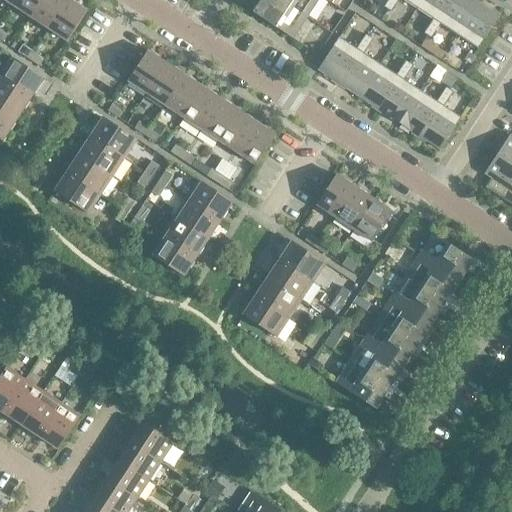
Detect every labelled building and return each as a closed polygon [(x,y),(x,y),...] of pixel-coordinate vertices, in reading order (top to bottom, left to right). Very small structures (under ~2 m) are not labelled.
[(13,0),(11,5),(29,17),(40,0),(13,0)] [(40,0),(29,17),(47,29),(66,0),(40,0)] [(68,0),(66,0),(47,29),(66,41),(86,11),(68,0)] [(292,39),(317,0),(259,0),(251,12),(292,39)] [(393,0),(388,0),(383,7),(387,10),(393,0)] [(422,0),(393,0),(387,10),(391,12),(398,0),(402,0),(416,9),(422,0)] [(451,0),(422,0),(416,9),(432,20),(423,34),(427,36),(451,0)] [(478,3),(473,0),(451,0),(427,36),(431,39),(440,25),(457,36),(478,3)] [(478,3),(457,36),(477,49),(499,17),(478,3)] [(339,38),(321,65),(317,70),(338,84),(369,37),(365,35),(356,49),(339,38)] [(369,37),(338,84),(358,97),(380,65),(363,54),(373,40),(369,37)] [(27,59),(32,51),(22,44),(17,52),(27,59)] [(32,51),(27,59),(38,66),(43,58),(32,51)] [(145,93),(165,63),(146,51),(126,81),(145,93)] [(476,58),(468,53),(463,61),(471,66),(476,58)] [(0,70),(0,77),(29,97),(42,78),(9,56),(0,70)] [(396,75),(380,65),(358,97),(378,110),(409,64),(405,61),(396,75)] [(183,75),(165,63),(145,93),(163,105),(183,75)] [(413,66),(409,64),(378,110),(398,124),(420,91),(403,80),(413,66)] [(183,75),(163,105),(181,117),(201,87),(183,75)] [(0,103),(18,115),(29,97),(0,77),(0,103)] [(219,99),(201,87),(181,117),(200,129),(219,99)] [(436,102),(420,91),(398,124),(419,137),(449,90),(446,88),(436,102)] [(453,93),(449,90),(419,137),(439,150),(461,118),(443,107),(453,93)] [(238,111),(219,99),(200,129),(218,141),(238,111)] [(0,129),(6,133),(18,115),(0,103),(0,129)] [(111,103),(107,111),(117,118),(122,110),(111,103)] [(238,111),(218,141),(236,153),(256,123),(238,111)] [(90,137),(122,158),(135,139),(102,118),(90,137)] [(144,135),(149,128),(138,121),(133,128),(144,135)] [(275,135),(256,123),(236,153),(255,165),(275,135)] [(149,128),(144,135),(155,142),(159,135),(149,128)] [(511,137),(509,136),(497,155),(511,164),(511,137)] [(78,155),(110,176),(122,158),(90,137),(78,155)] [(180,159),(185,152),(174,145),(170,152),(180,159)] [(185,152),(180,159),(191,166),(196,159),(185,152)] [(66,173),(98,194),(110,176),(78,155),(66,173)] [(511,164),(497,155),(484,174),(491,178),(484,188),(511,206),(511,164)] [(143,172),(151,177),(158,166),(150,161),(143,172)] [(216,183),(221,175),(210,169),(205,176),(216,183)] [(157,181),(164,186),(171,175),(163,170),(157,181)] [(144,188),(151,177),(143,172),(136,182),(144,188)] [(86,213),(98,194),(66,173),(53,192),(86,213)] [(221,175),(216,183),(227,190),(231,182),(221,175)] [(334,217),(354,187),(335,175),(315,205),(334,217)] [(158,197),(164,186),(157,181),(150,192),(158,197)] [(185,200),(218,221),(231,202),(198,181),(185,200)] [(354,187),(334,217),(352,229),(372,199),(354,187)] [(119,208),(127,213),(134,202),(126,197),(119,208)] [(391,212),(372,199),(352,229),(371,242),(391,212)] [(174,218),(206,239),(218,221),(185,200),(174,218)] [(133,217),(141,222),(148,211),(140,206),(133,217)] [(120,224),(127,213),(119,208),(112,218),(120,224)] [(134,233),(141,222),(133,217),(126,228),(134,233)] [(162,236),(195,257),(206,239),(174,218),(162,236)] [(182,276),(194,257),(195,257),(162,236),(155,231),(142,250),(182,276)] [(315,248),(319,240),(309,233),(304,240),(315,248)] [(432,235),(418,256),(458,283),(466,271),(471,264),(480,270),(487,274),(490,269),(473,258),(472,260),(432,235)] [(319,240),(315,248),(325,254),(330,247),(319,240)] [(311,282),(324,263),(291,242),(278,261),(311,282)] [(393,261),(385,255),(380,262),(388,267),(393,261)] [(446,302),(450,295),(458,283),(418,256),(404,277),(444,304),(446,302)] [(340,265),(351,272),(356,265),(345,257),(340,265)] [(267,279),(299,300),(300,300),(311,282),(278,261),(267,279)] [(475,277),(480,270),(471,264),(466,271),(475,277)] [(480,270),(475,277),(484,283),(488,278),(487,274),(480,270)] [(380,281),(370,274),(365,283),(375,289),(380,281)] [(443,306),(444,304),(404,277),(390,298),(431,325),(438,313),(443,306)] [(288,318),(299,300),(267,279),(255,297),(288,318)] [(334,297),(342,302),(349,292),(341,286),(334,297)] [(446,302),(450,305),(455,308),(460,301),(450,295),(446,302)] [(275,337),(288,318),(255,297),(242,316),(275,337)] [(335,313),(342,302),(334,297),(327,308),(335,313)] [(418,344),(423,337),(431,325),(390,298),(377,319),(417,346),(418,344)] [(462,313),(465,312),(469,307),(460,301),(455,308),(462,313)] [(452,312),(447,309),(443,306),(438,313),(448,319),(452,312)] [(460,320),(460,317),(452,312),(448,319),(457,325),(460,320)] [(416,348),(417,346),(377,319),(363,340),(403,367),(411,355),(416,348)] [(310,333),(318,339),(325,328),(317,323),(310,333)] [(311,350),(318,339),(310,333),(303,345),(311,350)] [(418,344),(427,350),(432,343),(423,337),(418,344)] [(42,354),(47,346),(36,339),(31,347),(42,354)] [(391,386),(395,379),(403,367),(363,340),(349,362),(389,388),(391,386)] [(434,355),(438,354),(441,349),(432,343),(427,350),(434,355)] [(47,346),(42,354),(52,361),(57,353),(47,346)] [(420,361),(425,354),(416,348),(411,355),(420,361)] [(433,362),(432,359),(425,354),(420,361),(429,367),(433,362)] [(388,390),(389,388),(349,362),(335,384),(375,410),(383,397),(388,390)] [(78,377),(83,370),(72,363),(67,370),(78,377)] [(0,411),(3,413),(24,380),(5,368),(0,375),(0,411)] [(83,370),(78,377),(88,384),(93,377),(83,370)] [(391,386),(400,392),(404,385),(395,379),(391,386)] [(42,392),(24,380),(3,413),(21,425),(42,392)] [(407,397),(410,396),(414,391),(404,385),(400,392),(407,397)] [(392,403),(397,396),(388,390),(383,397),(392,403)] [(61,404),(42,392),(21,425),(39,437),(61,404)] [(405,404),(404,401),(397,396),(392,403),(402,409),(405,404)] [(61,404),(39,437),(58,449),(79,417),(61,404)] [(155,432),(160,425),(149,418),(145,425),(143,424),(130,442),(161,462),(173,443),(155,432)] [(130,442),(118,460),(149,480),(161,462),(130,442)] [(149,480),(118,460),(107,478),(137,498),(149,480)] [(127,511),(137,498),(107,478),(95,497),(117,511),(127,511)] [(208,492),(218,499),(226,486),(216,480),(208,492)] [(282,511),(252,492),(238,511),(282,511)] [(185,506),(192,511),(199,500),(191,495),(185,506)] [(117,511),(95,497),(84,511),(117,511)]
